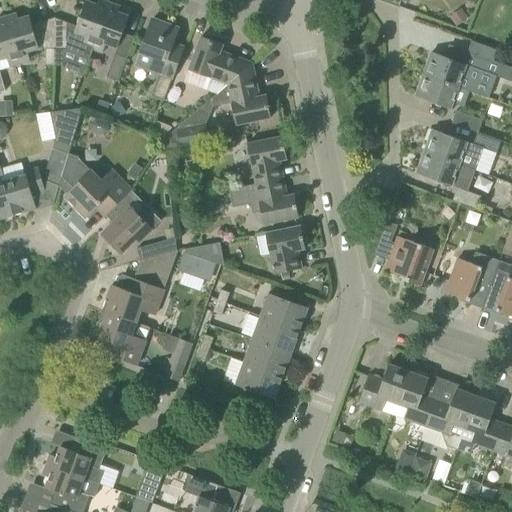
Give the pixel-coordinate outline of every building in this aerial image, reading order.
[(77,26),(54,18),(54,49),(66,49),(90,59),(93,50),(92,50),(109,3),(100,0),(98,0),(97,5),(86,1),(77,26)] [(120,7),(109,3),(92,50),(93,50),(102,53),(106,44),(117,48),(129,17),(118,13),(120,7)] [(456,26),(468,18),(461,8),(449,17),(456,26)] [(54,49),(54,18),(32,25),(30,17),(19,20),(17,14),(6,17),(20,65),(30,62),(28,52),(39,49),(46,49),(46,66),(53,66),(54,49)] [(20,65),(6,17),(0,18),(0,60),(7,58),(10,68),(20,65)] [(163,102),(172,79),(173,80),(184,48),(173,43),(178,28),(152,19),(140,53),(154,58),(150,71),(158,75),(150,97),(163,102)] [(223,45),(201,37),(189,71),(210,78),(228,84),(251,65),(219,53),(223,45)] [(423,75),(470,91),(473,92),(480,71),(507,80),(511,68),(476,55),(472,67),(431,53),(423,75)] [(127,58),(115,54),(107,78),(119,82),(127,58)] [(257,97),(251,65),(228,84),(232,103),(231,103),(236,125),(271,118),(266,96),(257,97)] [(423,75),(415,97),(450,109),(452,103),(463,108),(470,91),(423,75)] [(59,186),(68,154),(82,109),(53,113),(58,133),(53,150),(46,175),(47,183),(59,186)] [(451,123),(477,132),(478,133),(482,120),(456,111),(451,123)] [(205,124),(186,128),(185,122),(166,138),(168,150),(180,148),(209,142),(205,124)] [(0,140),(4,140),(8,133),(6,126),(0,123),(0,140)] [(432,129),(424,151),(475,170),(483,148),(496,153),(501,141),(478,133),(477,132),(473,144),(432,129)] [(256,184),(281,179),(278,161),(287,159),(282,137),(247,144),(251,167),(252,166),(256,184)] [(234,138),(217,142),(219,151),(236,148),(234,138)] [(424,151),(416,173),(451,186),(457,188),(452,200),(476,209),(481,197),(467,192),(475,170),(424,151)] [(106,216),(130,192),(131,191),(112,171),(101,182),(91,171),(90,172),(78,160),(79,157),(68,154),(59,186),(63,191),(65,189),(69,193),(66,197),(86,217),(95,208),(105,217),(106,216)] [(135,180),(143,169),(134,163),(127,175),(135,180)] [(0,219),(14,215),(4,180),(0,169),(1,169),(0,166),(0,219)] [(38,168),(25,172),(25,174),(4,180),(14,215),(36,208),(32,194),(45,190),(38,168)] [(479,175),(475,187),(489,191),(493,180),(479,175)] [(285,197),(281,179),(256,184),(229,190),(232,208),(250,204),(252,214),(261,212),(263,225),(299,217),(294,195),(285,197)] [(146,208),(137,199),(130,192),(106,216),(113,223),(102,234),(122,254),(136,239),(139,243),(152,230),(138,215),(146,208)] [(433,249),(398,236),(395,243),(392,242),(397,226),(386,221),(374,255),(389,260),(385,270),(407,278),(406,281),(420,286),(433,249)] [(287,290),(284,272),(300,269),(296,251),(305,249),(301,226),(265,234),(270,256),(271,256),(273,267),(270,268),(264,282),(287,290)] [(140,261),(177,251),(175,238),(136,249),(140,261)] [(180,246),(182,275),(214,273),(213,264),(223,263),(221,242),(180,246)] [(466,303),(482,309),(499,261),(476,252),(472,264),(458,258),(445,292),(467,300),(466,303)] [(499,312),(511,316),(511,265),(499,261),(482,309),(498,315),(499,312)] [(102,311),(136,323),(141,310),(155,316),(164,290),(138,280),(133,292),(112,285),(102,311)] [(217,301),(226,304),(230,293),(221,290),(217,301)] [(300,331),(308,308),(268,293),(267,297),(256,293),(249,313),(260,317),(260,316),(300,331)] [(217,301),(213,312),(222,316),(226,304),(217,301)] [(114,343),(109,355),(109,356),(136,366),(146,340),(132,335),(136,323),(102,311),(94,333),(110,339),(109,341),(114,343)] [(291,354),(300,331),(260,316),(260,317),(252,339),(291,354)] [(213,338),(204,335),(200,346),(209,349),(213,338)] [(179,339),(170,363),(184,368),(192,344),(179,339)] [(252,339),(243,362),(283,377),(291,354),(252,339)] [(205,361),(209,349),(200,346),(196,357),(205,361)] [(275,399),(283,377),(243,362),(235,385),(275,399)] [(385,401),(396,405),(408,371),(389,364),(383,380),(369,375),(359,402),(382,411),(385,401)] [(428,379),(408,371),(396,405),(407,409),(403,419),(426,427),(436,400),(423,395),(428,379)] [(436,400),(426,427),(443,433),(446,446),(456,450),(476,396),(456,389),(450,405),(436,400)] [(496,403),(476,396),(456,450),(466,454),(479,446),(492,451),(503,424),(490,419),(496,403)] [(511,427),(503,424),(492,451),(505,456),(502,466),(511,469),(511,427)] [(50,455),(46,465),(99,484),(104,471),(99,469),(107,448),(75,437),(70,450),(60,446),(56,457),(50,455)] [(403,449),(396,469),(409,473),(414,457),(416,454),(403,449)] [(409,473),(426,479),(432,463),(414,457),(409,473)] [(94,497),(99,484),(46,465),(43,475),(49,477),(45,488),(54,491),(50,504),(70,511),(83,511),(90,496),(94,497)] [(140,493),(154,497),(160,473),(146,469),(140,493)] [(233,511),(239,497),(240,493),(191,475),(184,492),(198,497),(193,511),(233,511)]
